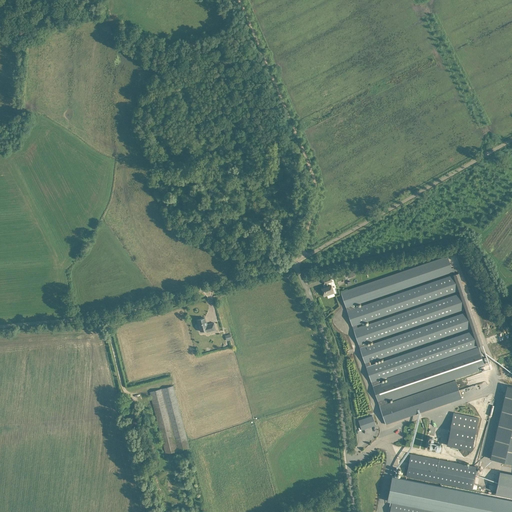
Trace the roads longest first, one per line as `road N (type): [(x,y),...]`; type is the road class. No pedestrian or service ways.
road 1 (unclassified): [(0,325),(107,316),(294,262)]
road 2 (track): [(294,262),(317,194),(315,177),(239,0)]
road 3 (unclassified): [(354,511),(332,362),(294,262)]
road 4 (unclassified): [(294,262),(511,140)]
